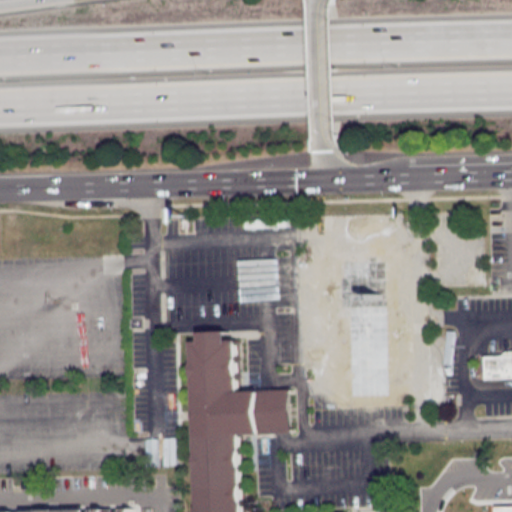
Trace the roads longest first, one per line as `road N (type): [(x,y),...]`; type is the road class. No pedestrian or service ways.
road 1 (motorway): [(0,107),(462,91)]
road 2 (motorway): [(459,60),(0,71)]
road 3 (secondary): [(0,190),(354,187)]
